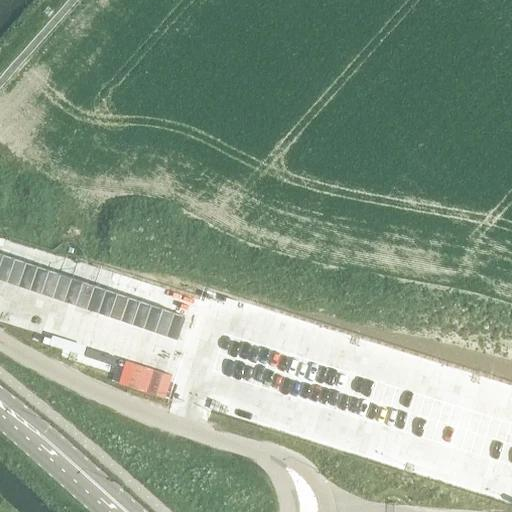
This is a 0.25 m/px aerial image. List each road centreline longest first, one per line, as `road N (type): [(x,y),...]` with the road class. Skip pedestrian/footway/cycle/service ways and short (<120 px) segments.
road 1 (unclassified): [(310,511),(302,486),(275,460),(146,414),(0,340)]
road 2 (secondary): [(0,414),(107,511)]
